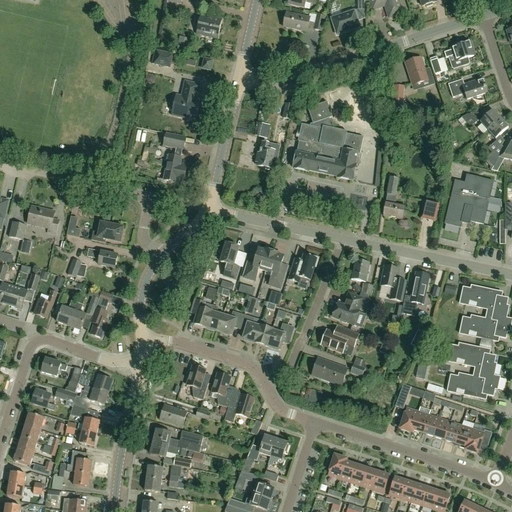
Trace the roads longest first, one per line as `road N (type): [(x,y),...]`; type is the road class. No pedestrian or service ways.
road 1 (unclassified): [(239,77),(279,82),(483,15)]
road 2 (residential): [(161,256),(143,237),(143,195),(12,165)]
road 3 (residential): [(495,482),(314,422)]
road 4 (residential): [(511,274),(340,238)]
road 5 (residential): [(263,383),(290,367),(340,238)]
road 6 (tertiary): [(113,511),(144,362)]
road 7 (tertiary): [(208,210),(239,77)]
road 8 (residential): [(340,238),(208,210)]
road 9 (residential): [(263,383),(245,363),(178,342),(143,341)]
